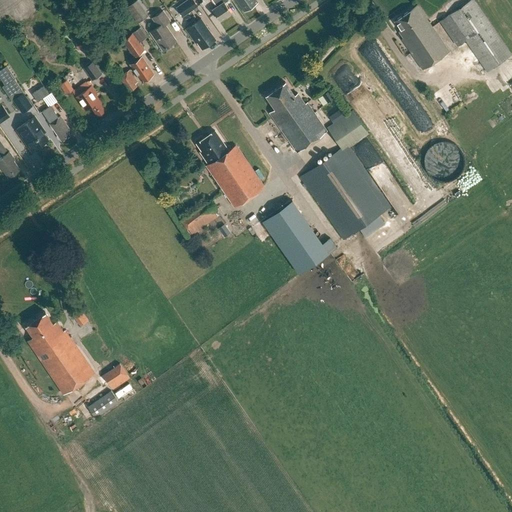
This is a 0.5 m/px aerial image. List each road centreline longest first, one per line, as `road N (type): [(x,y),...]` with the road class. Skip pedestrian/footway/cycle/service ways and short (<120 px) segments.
road 1 (unclassified): [(0,203),(293,0)]
road 2 (track): [(0,350),(31,399),(46,407),(76,399),(99,370)]
road 3 (track): [(76,399),(86,415),(63,442),(88,511)]
